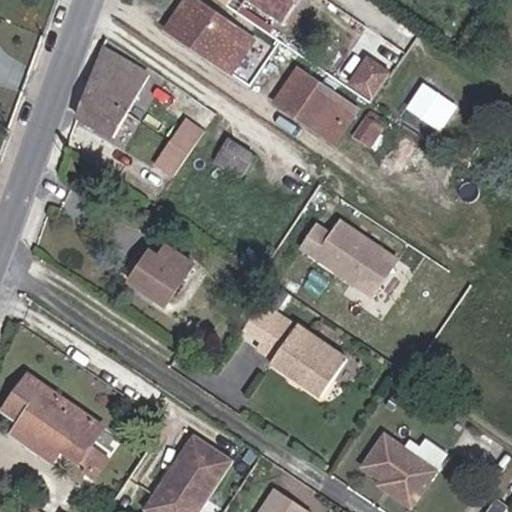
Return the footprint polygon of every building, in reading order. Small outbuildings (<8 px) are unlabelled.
[(258,39),(203,0),(182,0),(164,26),(222,67),(229,56),(240,64),(258,39)] [(280,0),(244,0),(268,17),(269,16),(277,5),(280,0)] [(413,22),(422,10),(411,2),(403,14),(413,22)] [(277,5),(269,16),(279,23),(287,12),(277,5)] [(106,32),(75,115),(113,135),(143,82),(155,89),(167,65),(106,32)] [(333,142),(358,107),(296,65),(271,100),(333,142)] [(452,119),(459,108),(424,84),(408,107),(437,126),(444,114),(452,119)] [(366,142),(379,122),(364,112),(350,131),(366,142)] [(154,165),(176,177),(204,126),(183,114),(154,165)] [(240,177),(254,156),(229,139),(213,161),(240,177)] [(136,184),(145,172),(125,160),(116,172),(136,184)] [(197,210),(210,189),(186,170),(171,192),(197,210)] [(317,219),(298,246),(372,298),(400,257),(340,215),(331,229),(317,219)] [(162,300),(190,260),(161,241),(154,253),(147,250),(128,279),(162,300)] [(277,313),(254,347),(270,359),(267,362),(284,374),(287,370),(299,378),(296,382),(315,395),(342,355),(295,322),(294,324),(277,313)] [(54,423),(68,401),(25,371),(2,408),(17,420),(8,432),(23,442),(43,416),(54,423)] [(104,425),(68,401),(54,423),(43,416),(23,442),(52,463),(61,452),(78,464),(104,425)] [(460,440),(467,431),(458,425),(451,434),(460,440)] [(95,440),(111,454),(123,440),(107,426),(95,440)] [(188,511),(225,455),(186,428),(148,484),(188,511)] [(403,503),(441,449),(419,434),(413,442),(407,450),(397,443),(378,430),(355,463),(374,477),(386,485),(383,489),(403,503)] [(407,450),(413,442),(403,435),(397,443),(407,450)] [(386,485),(374,477),(371,480),(383,489),(386,485)] [(299,511),(302,508),(267,484),(246,511),(299,511)]
